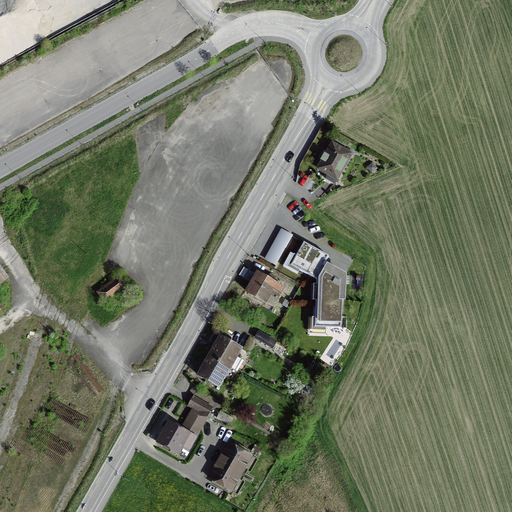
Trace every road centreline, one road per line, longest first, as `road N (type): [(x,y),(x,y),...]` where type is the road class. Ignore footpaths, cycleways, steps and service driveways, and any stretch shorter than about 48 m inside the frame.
road 1 (secondary): [(310,116),(86,511)]
road 2 (unclassified): [(316,38),(282,23),(244,26),(0,167)]
